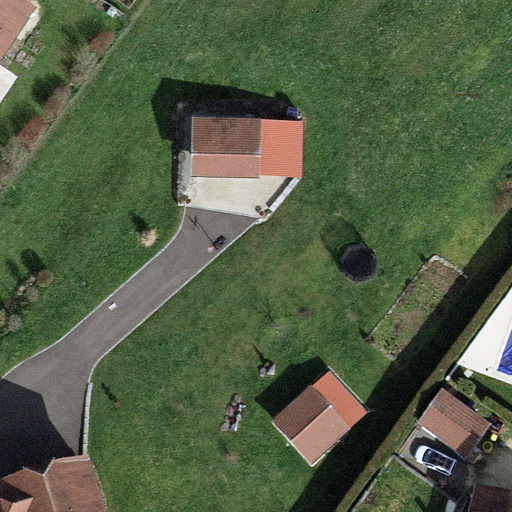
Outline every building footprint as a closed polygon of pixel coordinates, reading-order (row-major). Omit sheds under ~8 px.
[(15,0),(0,0),(0,54),(30,9),(15,0)] [(255,123),(195,122),(194,159),(255,161),(255,123)] [(343,429),(310,391),(280,418),(313,455),(343,429)] [(484,425),(442,395),(421,425),(463,454),(484,425)] [(97,511),(83,465),(0,491),(0,500),(3,511),(97,511)] [(511,511),(511,502),(478,493),(473,511),(511,511)]
